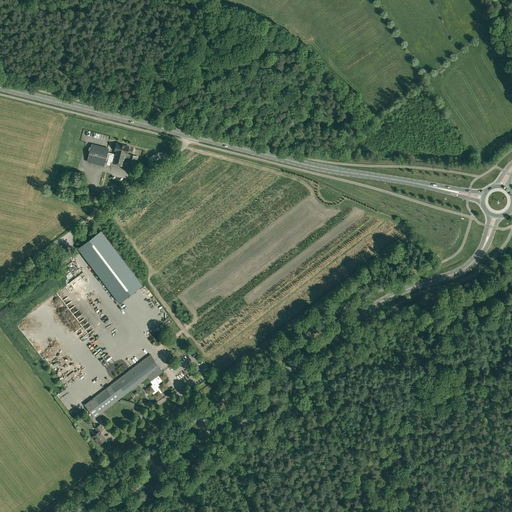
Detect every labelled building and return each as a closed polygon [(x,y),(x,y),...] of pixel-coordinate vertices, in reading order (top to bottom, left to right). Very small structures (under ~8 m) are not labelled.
[(110,164),(110,162),(113,162),(113,163),(124,166),(126,159),(130,160),(128,167),(135,168),(138,157),(127,154),(129,146),(117,143),(115,150),(116,151),(115,154),(108,152),(109,149),(92,145),(88,161),(105,165),(106,161),(108,161),(108,163),(110,164)] [(95,201),(97,193),(86,190),(84,198),(95,201)] [(103,233),(80,250),(121,304),(144,287),(103,233)] [(151,354),(85,404),(95,418),(148,377),(160,368),(161,367),(151,354)] [(158,383),(167,376),(164,372),(163,372),(160,368),(148,377),(151,381),(150,382),(152,385),(151,386),(151,385),(146,389),(150,395),(152,393),(154,394),(153,394),(157,399),(162,395),(160,393),(167,388),(163,383),(160,385),(158,383)] [(99,444),(106,439),(101,432),(104,430),(100,424),(96,428),(99,432),(93,436),(99,444)]
